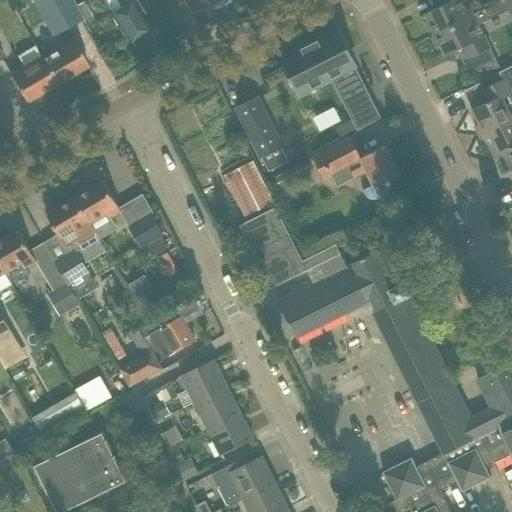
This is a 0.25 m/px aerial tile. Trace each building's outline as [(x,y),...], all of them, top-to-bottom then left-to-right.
[(41,0),(43,3),(58,31),(82,19),(71,0),(41,0)] [(101,0),(117,25),(128,42),(150,28),(141,14),(144,12),(135,0),(101,0)] [(427,24),(432,35),(474,15),(474,14),(470,7),(465,9),(461,0),(439,0),(441,5),(424,13),(429,23),(427,24)] [(474,15),(432,35),(437,46),(440,45),(445,55),(456,50),(462,61),(479,53),(487,69),(499,67),(483,33),(478,35),(474,26),(479,25),(478,24),(490,19),(485,9),(474,14),(474,15)] [(319,39),(282,57),(293,80),(300,93),(332,77),(346,105),(367,94),(353,66),(355,65),(337,30),(319,39)] [(40,55),(40,56),(56,83),(87,65),(71,37),(40,55)] [(56,83),(40,56),(9,74),(25,101),(56,83)] [(474,125),(479,135),(511,118),(511,87),(507,77),(481,89),(486,101),(472,109),(479,123),(474,125)] [(281,147),(257,98),(236,108),(260,157),(281,147)] [(511,118),(479,135),(484,145),(489,142),(496,157),(510,149),(511,152),(511,118)] [(350,137),(312,157),(321,174),(324,180),(332,176),(337,186),(354,177),(365,172),(372,185),(362,190),(366,196),(368,198),(371,199),(374,200),(377,199),(387,194),(389,191),(390,186),(390,182),(388,179),(399,173),(384,144),(360,157),(350,137)] [(224,172),(246,216),(276,202),(254,158),(224,172)] [(103,180),(75,197),(90,224),(106,214),(108,218),(121,210),(103,180)] [(90,224),(75,197),(46,214),(68,250),(96,234),(90,224)] [(278,301),(296,337),(371,299),(377,310),(373,312),(443,452),(416,466),(412,457),(382,471),(397,500),(399,500),(405,511),(449,511),(439,490),(456,481),(461,491),(490,477),(485,467),(511,453),(511,360),(477,378),(492,408),(471,418),(409,295),(410,294),(404,282),(399,284),(381,248),(353,262),(353,263),(347,266),(336,243),(302,260),(275,206),(239,225),(253,252),(262,247),(266,256),(257,260),(271,288),(319,264),(326,277),(278,301)] [(128,227),(140,247),(162,234),(151,214),(128,227)] [(354,224),(342,230),(348,244),(361,237),(354,224)] [(24,268),(36,261),(18,230),(0,240),(0,276),(22,264),(24,268)] [(55,263),(68,284),(82,276),(89,272),(76,251),(55,263)] [(132,281),(144,304),(160,296),(148,273),(132,281)] [(0,334),(10,329),(0,311),(0,334)] [(149,334),(163,358),(195,340),(180,316),(149,334)] [(162,368),(151,349),(118,368),(129,387),(162,368)] [(181,375),(194,402),(227,385),(214,359),(181,375)] [(194,402),(207,428),(240,411),(227,385),(194,402)] [(43,437),(87,412),(75,392),(32,417),(36,424),(43,437)] [(148,408),(154,420),(167,413),(161,402),(148,408)] [(240,411),(207,428),(220,454),(253,438),(240,411)] [(36,424),(29,428),(37,441),(43,437),(36,424)] [(32,464),(55,511),(63,511),(127,481),(102,430),(32,464)] [(228,505),(242,498),(275,482),(262,455),(240,466),(237,460),(212,473),(228,505)] [(177,464),(176,465),(183,480),(198,473),(191,458),(185,461),(183,456),(175,460),(177,464)] [(242,498),(248,511),(279,511),(288,508),(275,482),(242,498)] [(210,511),(205,500),(195,505),(199,511),(210,511)]
